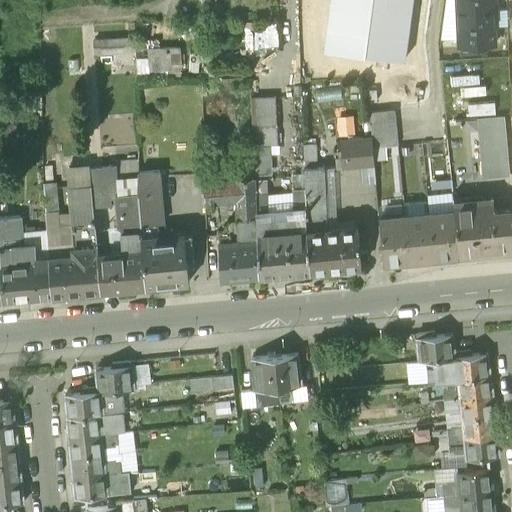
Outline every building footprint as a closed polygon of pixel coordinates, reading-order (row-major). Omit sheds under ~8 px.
[(365,56),(371,0),(329,0),(324,51),(365,56)] [(371,0),(365,56),(404,60),(411,0),(371,0)] [(493,0),(456,0),(458,47),(494,46),(492,12),(494,12),(493,0)] [(275,23),(245,24),(246,46),(276,45),(275,23)] [(93,36),(93,50),(131,49),(131,35),(93,36)] [(250,91),(253,175),(265,174),(274,173),(272,144),(279,143),(277,90),(250,91)] [(393,110),(368,113),(370,125),(394,122),(393,110)] [(502,119),(480,121),(484,176),(506,175),(502,119)] [(394,122),(370,125),(371,136),(395,134),(394,122)] [(371,136),(372,148),(397,146),(395,134),(371,136)] [(362,191),(375,191),(372,148),(371,136),(338,138),(338,168),(360,168),(362,191)] [(324,179),(325,210),(333,209),(331,164),(318,165),(317,142),(302,143),(303,169),(323,168),(323,170),(329,170),(329,179),(324,179)] [(137,200),(137,210),(161,208),(160,165),(137,165),(137,200)] [(305,209),(305,210),(325,210),(324,179),(323,170),(323,168),(303,169),(304,189),(305,209)] [(253,175),(254,194),(266,194),(265,174),(253,175)] [(90,185),(67,187),(71,224),(94,221),(90,185)] [(304,189),(293,190),(294,210),(305,209),(304,189)] [(204,191),(196,191),(196,199),(205,199),(204,191)] [(254,194),(255,214),(267,213),(266,194),(254,194)] [(426,199),(427,213),(453,211),(452,201),(451,197),(426,199)] [(492,198),(452,201),(453,211),(458,257),(511,251),(511,209),(511,208),(494,209),(492,198)] [(403,216),(427,213),(426,199),(402,201),(403,216)] [(127,252),(141,251),(140,242),(139,225),(137,210),(137,200),(115,203),(117,228),(125,233),(127,252)] [(378,218),(403,216),(402,201),(377,203),(378,218)] [(137,210),(139,225),(157,223),(162,223),(161,208),(137,210)] [(357,226),(326,229),(325,210),(305,210),(305,229),(305,231),(309,271),(360,266),(358,247),(357,232),(357,226)] [(453,211),(427,213),(432,259),(458,257),(453,211)] [(255,214),(256,234),(298,229),(297,215),(267,219),(267,213),(255,214)] [(427,213),(403,216),(407,262),(432,259),(427,213)] [(19,216),(0,217),(0,245),(21,244),(19,216)] [(403,216),(378,218),(382,264),(407,262),(403,216)] [(94,221),(71,224),(73,248),(96,247),(94,221)] [(157,223),(139,225),(140,242),(159,240),(157,223)] [(256,234),(256,238),(258,276),(309,271),(305,231),(305,229),(298,229),(256,234)] [(365,232),(357,232),(358,247),(366,247),(365,232)] [(159,240),(140,242),(141,251),(144,287),(188,283),(186,265),(193,264),(190,233),(183,234),(183,233),(178,233),(178,238),(159,240)] [(256,238),(229,241),(229,235),(218,236),(219,242),(218,242),(220,280),(258,276),(256,238)] [(21,244),(0,245),(0,266),(2,300),(37,297),(35,259),(34,243),(21,244)] [(73,248),(72,249),(73,255),(61,256),(63,295),(100,291),(96,254),(97,254),(96,247),(73,248)] [(127,252),(109,253),(113,290),(144,287),(141,251),(127,252)] [(97,254),(96,254),(100,291),(113,290),(109,253),(97,254)] [(61,256),(48,257),(50,296),(63,295),(61,256)] [(48,257),(35,259),(37,297),(50,296),(48,257)] [(418,337),(416,338),(419,361),(440,359),(440,358),(452,357),(453,357),(453,352),(454,352),(452,334),(435,336),(418,337)] [(470,355),(454,356),(454,357),(453,357),(452,357),(454,379),(458,379),(490,376),(490,375),(489,375),(487,353),(470,355)] [(297,354),(274,356),(277,388),(288,387),(300,386),(297,354)] [(274,356),(251,358),(254,390),(267,389),(277,388),(274,356)] [(452,357),(440,358),(440,359),(442,380),(454,379),(452,357)] [(112,367),(95,369),(97,387),(98,387),(99,392),(100,392),(101,392),(120,391),(133,389),(131,366),(129,366),(112,367)] [(490,376),(458,379),(459,389),(460,399),(492,396),(490,376)] [(210,377),(190,379),(191,390),(212,388),(210,377)] [(454,379),(442,380),(443,390),(459,389),(458,379),(454,379)] [(300,386),(288,387),(288,391),(289,396),(291,396),(291,397),(289,398),(289,401),(301,400),(301,396),(302,396),(300,386)] [(288,387),(277,388),(279,403),(289,402),(289,401),(289,398),(291,397),(291,396),(289,396),(288,391),(288,387)] [(277,388),(267,389),(267,393),(268,398),(265,398),(266,400),(268,400),(268,404),(279,403),(277,388)] [(459,389),(443,390),(445,400),(460,399),(459,389)] [(82,393),(65,395),(67,417),(66,417),(99,414),(99,415),(103,415),(103,414),(101,392),(100,392),(99,392),(98,391),(82,393)] [(120,391),(101,392),(103,414),(123,412),(120,391)] [(492,396),(460,399),(461,409),(462,419),(494,416),(492,396)] [(460,399),(445,400),(445,410),(461,409),(460,399)] [(0,400),(0,423),(15,422),(14,422),(11,400),(0,400)] [(461,409),(445,410),(446,421),(462,420),(462,419),(461,409)] [(99,414),(66,417),(68,437),(101,434),(100,424),(99,415),(99,414)] [(494,416),(462,419),(462,420),(463,429),(464,439),(496,436),(494,416)] [(446,421),(447,430),(463,429),(462,420),(446,421)] [(15,422),(0,423),(0,444),(17,442),(15,422)] [(115,422),(100,424),(101,434),(116,432),(115,422)] [(463,429),(447,430),(448,441),(464,439),(463,429)] [(447,430),(432,432),(433,442),(448,441),(447,430)] [(116,432),(101,434),(102,444),(117,443),(116,432)] [(101,434),(68,437),(70,457),(103,454),(102,444),(101,434)] [(496,436),(464,439),(465,449),(466,460),(498,456),(496,436)] [(464,439),(448,441),(449,450),(465,449),(464,439)] [(448,441),(433,442),(434,452),(449,450),(448,441)] [(17,442),(0,444),(0,484),(21,482),(17,442)] [(427,445),(415,447),(416,459),(428,457),(427,445)] [(103,454),(70,457),(72,477),(105,474),(104,464),(103,454)] [(131,461),(122,462),(123,471),(131,470),(131,461)] [(119,462),(104,464),(105,474),(120,472),(119,462)] [(309,466),(295,467),(296,476),(310,475),(309,466)] [(433,486),(443,485),(458,484),(457,473),(456,467),(431,469),(433,486)] [(489,469),(457,473),(458,484),(459,494),(492,490),(489,469)] [(120,472),(105,474),(106,484),(121,483),(120,472)] [(155,472),(139,473),(139,483),(155,482),(155,472)] [(167,472),(155,472),(156,481),(168,481),(167,472)] [(265,472),(253,474),(254,487),(266,486),(265,472)] [(105,474),(72,477),(74,498),(107,495),(106,484),(105,474)] [(21,482),(0,484),(0,505),(23,503),(21,482)] [(458,484),(443,485),(444,495),(459,494),(458,484)] [(436,488),(424,489),(424,498),(432,497),(437,497),(436,488)] [(331,490),(325,490),(326,504),(334,504),(333,496),(333,490),(331,490)] [(492,490),(459,494),(460,504),(460,511),(486,511),(494,511),(492,490)] [(248,492),(241,493),(242,500),(241,501),(241,503),(240,503),(241,511),(250,510),(248,492)] [(459,494),(444,495),(445,505),(460,504),(459,494)] [(346,495),(333,496),(334,504),(334,505),(344,504),(347,499),(346,495)] [(432,497),(424,498),(425,507),(433,506),(432,497)]
